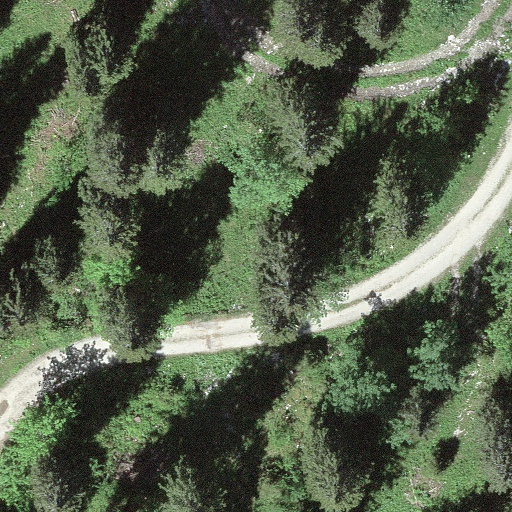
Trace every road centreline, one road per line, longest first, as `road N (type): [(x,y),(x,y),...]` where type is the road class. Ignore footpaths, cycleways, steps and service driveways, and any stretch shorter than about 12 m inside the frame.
road 1 (track): [(511,166),(475,219),(404,280),(317,316),(74,361),(46,373),(0,418)]
road 2 (track): [(216,0),(239,40),(272,59),(316,79),(359,82),(398,81),(470,50),(508,0)]
